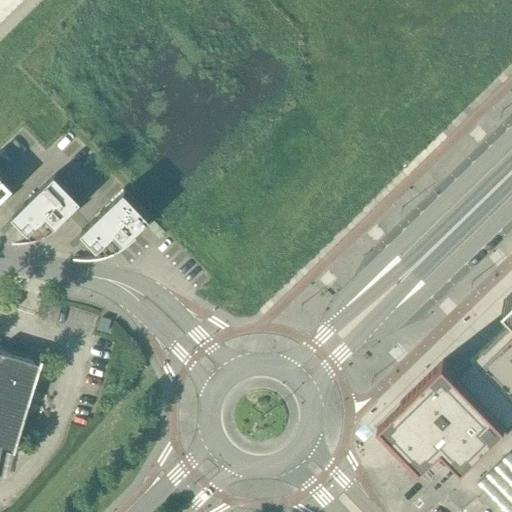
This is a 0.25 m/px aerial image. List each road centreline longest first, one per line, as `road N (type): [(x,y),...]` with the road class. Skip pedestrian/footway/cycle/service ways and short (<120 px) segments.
road 1 (unclassified): [(511,137),(344,296),(325,350)]
road 2 (unclassified): [(223,379),(129,289),(0,258)]
road 3 (tertiary): [(511,177),(325,350)]
road 4 (unclassified): [(325,350),(396,319),(511,211)]
road 5 (unknown): [(18,318),(41,329),(61,364),(20,476),(0,492)]
road 6 (tertiary): [(235,462),(275,466),(305,443),(311,409),(295,378)]
